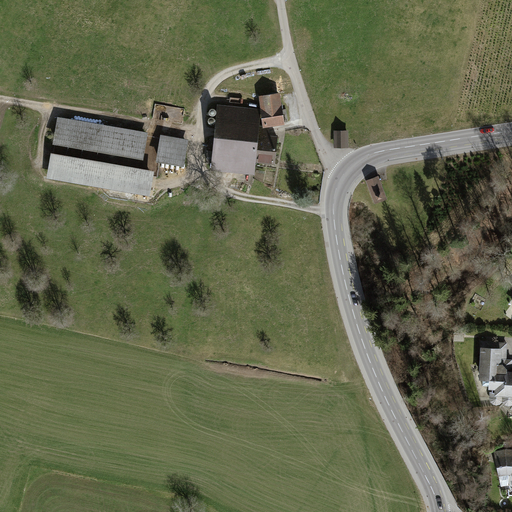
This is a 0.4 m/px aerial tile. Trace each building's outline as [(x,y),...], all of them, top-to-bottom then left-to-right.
[(286,126),(281,92),(259,97),(260,109),(222,105),(215,168),(255,176),(255,162),(273,164),(277,127),(286,126)] [(148,134),(59,120),(50,178),(152,195),(157,168),(143,165),(148,134)] [(348,130),(334,130),(334,148),(349,147),(348,130)] [(186,139),(157,134),(152,161),(181,165),(186,139)] [(378,175),(366,180),(375,204),(387,199),(378,175)] [(508,342),(481,341),(482,391),(494,391),(494,396),(511,397),(511,359),(507,359),(508,342)] [(511,449),(505,450),(495,452),(501,487),(509,485),(509,495),(511,494),(511,449)]
